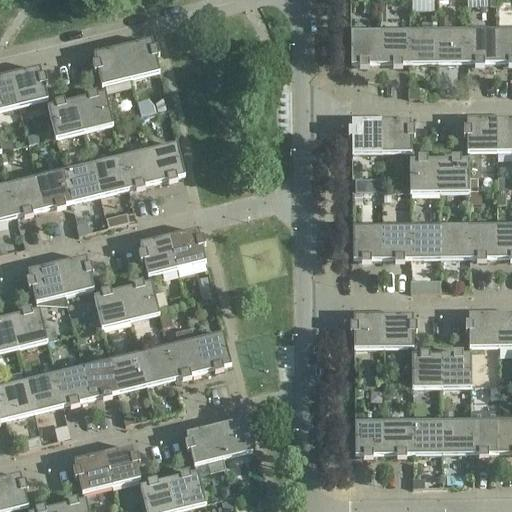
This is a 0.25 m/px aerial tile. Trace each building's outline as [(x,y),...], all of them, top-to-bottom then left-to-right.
[(511,34),(496,35),(496,68),(508,68),(508,72),(511,71),(511,34)] [(438,69),(438,35),(409,36),(409,69),(438,69)] [(467,68),(467,35),(438,35),(438,69),(467,68)] [(496,68),(496,35),(467,35),(467,68),(475,68),(475,72),(484,72),(484,68),(496,68)] [(381,69),(380,36),(351,36),(351,70),(359,69),(359,73),(369,73),(369,69),(381,69)] [(409,69),(409,36),(380,36),(381,69),(393,69),(393,73),(402,73),(402,69),(409,69)] [(159,76),(155,60),(159,60),(157,51),(153,52),(152,44),(123,51),(130,84),(159,76)] [(130,84),(123,51),(94,58),(96,66),(92,67),(94,75),(98,74),(102,91),(130,84)] [(47,104),(44,88),(47,87),(45,78),(41,79),(40,72),(11,79),(19,111),(47,104)] [(0,115),(19,111),(11,79),(0,81),(0,115)] [(113,129),(105,97),(103,98),(99,99),(97,99),(96,97),(97,97),(96,96),(87,98),(87,99),(88,101),(76,104),(84,136),(113,129)] [(157,116),(155,108),(149,102),(137,104),(141,120),(157,116)] [(84,136),(76,104),(65,107),(64,105),(64,103),(55,106),(55,107),(56,109),(54,110),(50,111),(47,111),(55,143),(84,136)] [(497,156),(496,123),(466,124),(466,131),(463,131),(463,140),(467,140),(467,157),(497,156)] [(511,156),(511,123),(496,123),(497,156),(511,156)] [(381,158),(381,124),(351,125),(352,132),(348,133),(348,141),(352,141),(352,158),(381,158)] [(411,157),(411,141),(415,141),(415,132),(411,132),(411,124),(381,124),(381,158),(411,157)] [(185,180),(177,148),(148,155),(156,187),(185,180)] [(156,187),(148,155),(120,162),(128,194),(156,187)] [(469,197),(469,164),(460,164),(460,160),(451,161),(451,164),(439,164),(439,197),(469,197)] [(439,197),(439,164),(427,164),(427,161),(418,161),(418,164),(409,165),(410,198),(439,197)] [(128,194),(120,162),(92,169),(100,201),(128,194)] [(100,201),(92,169),(64,175),(72,208),(100,201)] [(72,208),(64,175),(36,182),(44,215),(72,208)] [(44,215),(36,182),(8,189),(16,221),(44,215)] [(0,225),(16,221),(8,189),(0,191),(0,225)] [(511,229),(498,230),(498,263),(510,263),(510,267),(511,266),(511,229)] [(469,264),(469,230),(440,231),(440,264),(469,264)] [(498,263),(498,230),(469,230),(469,264),(477,264),(477,267),(486,267),(486,263),(498,263)] [(383,264),(382,231),(353,232),(353,265),(361,265),(361,268),(371,268),(371,265),(383,264)] [(411,264),(411,231),(382,231),(383,264),(395,264),(395,268),(404,268),(404,264),(411,264)] [(440,264),(440,231),(411,231),(411,264),(440,264)] [(206,266),(202,250),(205,249),(203,241),(200,241),(198,234),(169,241),(177,273),(206,266)] [(177,273),(169,241),(140,248),(142,255),(138,256),(140,265),(144,264),(148,280),(177,273)] [(94,293),(90,277),(93,276),(91,268),(88,269),(86,261),(57,268),(65,300),(94,293)] [(65,300),(57,268),(28,275),(30,283),(26,284),(29,292),(32,291),(36,308),(65,300)] [(159,319),(151,287),(149,287),(149,288),(145,289),(145,288),(143,289),(143,286),(143,285),(133,287),(133,288),(134,291),(123,294),(130,326),(159,319)] [(130,326),(123,294),(111,297),(110,294),(110,293),(101,295),(101,296),(102,299),(100,299),(100,300),(96,300),(94,301),(102,333),(130,326)] [(47,346),(39,314),(37,315),(33,316),(31,316),(31,314),(31,312),(21,315),(22,316),(22,318),(11,321),(18,353),(47,346)] [(498,352),(498,318),(468,319),(468,326),(465,326),(465,335),(469,335),(469,352),(498,352)] [(511,351),(511,318),(498,318),(498,352),(511,351)] [(413,352),(413,336),(417,336),(416,327),(413,327),(413,319),(383,320),(383,353),(413,352)] [(383,353),(383,320),(353,320),(353,328),(350,328),(350,337),(354,336),(354,353),(383,353)] [(0,357),(18,353),(11,321),(0,323),(0,357)] [(231,370),(223,338),(194,345),(202,377),(231,370)] [(202,377),(194,345),(166,352),(174,384),(202,377)] [(174,384),(166,352),(138,358),(146,391),(174,384)] [(441,393),(441,359),(429,360),(429,356),(419,356),(419,360),(411,360),(412,393),(441,393)] [(471,392),(471,359),(462,359),(462,356),(453,356),(453,359),(441,359),(441,393),(471,392)] [(118,397),(110,365),(109,358),(81,365),(82,372),(90,404),(118,397)] [(146,391),(138,358),(110,365),(118,397),(146,391)] [(90,404),(82,372),(54,379),(62,411),(90,404)] [(62,411),(54,379),(26,386),(34,418),(62,411)] [(34,418),(26,386),(0,392),(0,399),(6,425),(34,418)] [(252,456),(248,440),(251,439),(249,430),(246,431),(244,424),(215,431),(223,463),(252,456)] [(500,458),(499,425),(471,426),(471,459),(478,459),(478,462),(488,462),(488,459),(500,458)] [(511,425),(499,425),(500,458),(511,458),(511,462),(511,461),(511,425)] [(385,460),(384,426),(354,427),(355,460),(363,460),(363,463),(373,463),(373,460),(385,460)] [(413,459),(413,426),(384,426),(385,460),(397,459),(397,463),(406,463),(406,459),(413,459)] [(442,459),(442,426),(413,426),(413,459),(442,459)] [(471,459),(471,426),(442,426),(442,459),(471,459)] [(223,463),(215,431),(186,438),(188,445),(185,446),(187,455),(190,454),(194,470),(223,463)] [(140,483),(136,467),(140,466),(138,458),(134,458),(132,451),(103,458),(111,490),(140,483)] [(111,490),(103,458),(74,465),(76,473),(73,473),(75,482),(78,481),(82,497),(111,490)] [(192,511),(206,509),(198,477),(195,477),(191,478),(190,479),(189,476),(189,475),(180,477),(180,478),(181,481),(169,484),(175,511),(192,511)] [(0,511),(21,511),(28,510),(24,494),(28,494),(26,485),(22,486),(20,478),(0,483),(0,511)] [(175,511),(169,484),(157,486),(157,484),(156,483),(147,485),(148,486),(148,489),(147,489),(143,490),(140,491),(145,511),(175,511)] [(87,511),(86,504),(83,505),(79,506),(79,505),(78,506),(77,503),(77,502),(68,505),(68,506),(69,508),(57,511),(87,511)]
